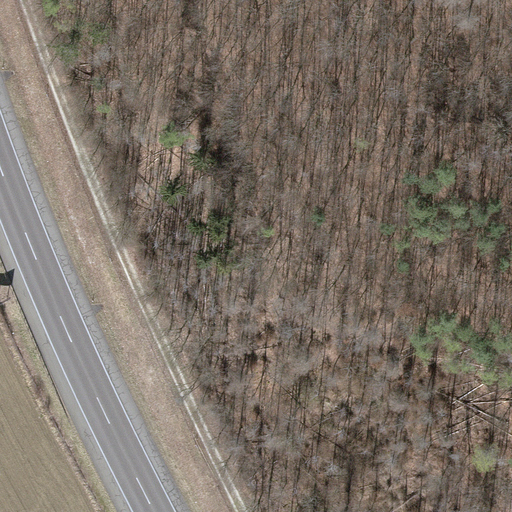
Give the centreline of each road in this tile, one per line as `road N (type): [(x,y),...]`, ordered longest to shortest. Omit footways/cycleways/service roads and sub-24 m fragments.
road 1 (track): [(248,511),(120,258),(29,0)]
road 2 (trunk): [(0,169),(154,511)]
